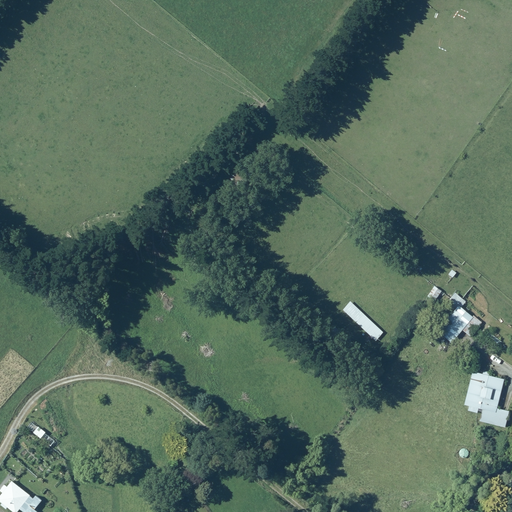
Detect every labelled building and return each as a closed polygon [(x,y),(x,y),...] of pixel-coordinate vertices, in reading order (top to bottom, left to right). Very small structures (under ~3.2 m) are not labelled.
[(449,295),(435,285),(427,296),(438,304),(440,301),(443,304),(449,295)] [(453,344),(463,331),(471,336),(474,332),(479,336),(487,325),(475,315),(474,316),(462,307),(467,301),(455,292),(448,302),(456,309),(450,317),(446,314),(434,330),(453,344)] [(352,301),(343,310),(376,341),(385,332),(352,301)] [(368,355),(335,327),(327,336),(360,364),(368,355)] [(490,332),(485,339),(497,348),(502,342),(490,332)] [(483,373),(473,371),(465,403),(468,404),(467,408),(480,412),(479,416),(504,423),(508,409),(496,406),(503,379),(489,375),(490,372),(483,370),(483,373)] [(37,501),(14,481),(10,487),(6,483),(0,490),(3,494),(0,497),(0,500),(13,511),(19,511),(21,510),(23,511),(31,511),(34,509),(32,507),(37,501)]
